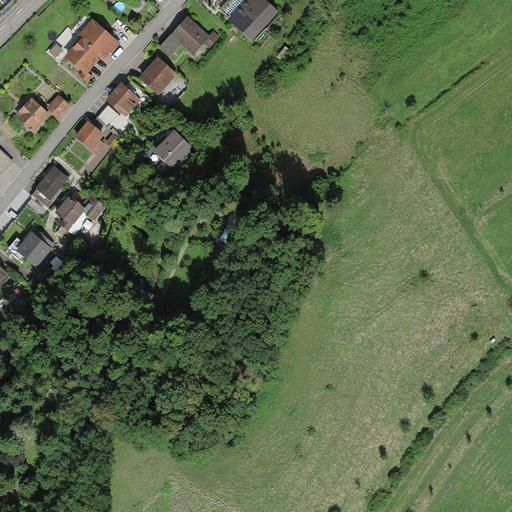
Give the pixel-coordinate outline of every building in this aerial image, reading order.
[(145,0),(135,0),(130,7),(138,14),(148,3),(145,0)] [(265,0),(229,0),(221,9),(230,18),(228,20),(252,42),(279,12),(265,0)] [(209,35),(187,17),(167,40),(159,49),(170,59),(182,45),(194,56),(204,44),(209,48),(220,37),(213,31),(209,35)] [(122,44),(92,19),(78,36),(82,39),(65,59),(82,73),(80,76),(88,82),(92,76),(89,73),(101,59),(104,61),(110,54),(112,56),(122,44)] [(286,47),(277,57),(283,62),(292,52),(286,47)] [(171,69),(157,57),(138,78),(159,96),(177,75),(171,69)] [(141,101),(121,83),(106,101),(122,114),(126,118),(141,101)] [(70,106),(58,95),(47,108),(59,119),(70,106)] [(50,116),(31,98),(14,116),(33,134),(50,116)] [(109,106),(93,123),(103,132),(106,128),(117,137),(119,134),(114,130),(124,119),(126,118),(122,114),(118,114),(109,106)] [(102,133),(88,122),(74,138),(96,156),(106,145),(100,140),(104,135),(102,133)] [(175,131),(154,151),(171,168),(188,151),(191,147),(175,131)] [(121,141),(113,134),(106,143),(113,149),(121,141)] [(15,163),(0,150),(0,172),(4,176),(15,163)] [(69,178),(54,166),(36,188),(37,190),(33,196),(48,208),(54,200),(52,199),(69,178)] [(82,205),(70,196),(63,204),(56,214),(64,220),(61,224),(69,231),(84,213),(94,221),(106,206),(97,199),(99,196),(93,191),(82,205)] [(39,238),(31,231),(22,242),(18,239),(8,250),(22,262),(25,259),(36,268),(56,246),(42,234),(39,238)] [(0,284),(9,274),(0,267),(0,284)]
